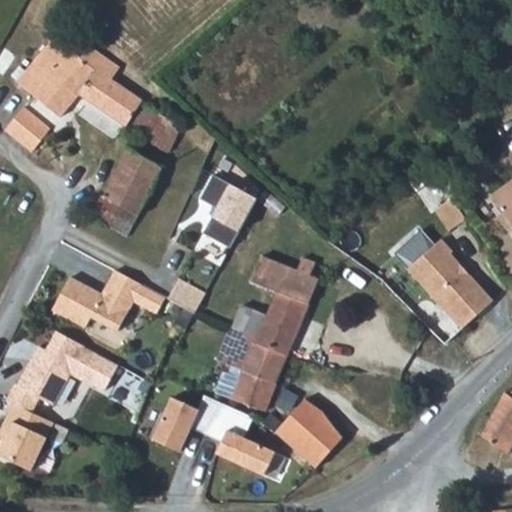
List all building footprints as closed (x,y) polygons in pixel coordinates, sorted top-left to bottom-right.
[(119,65),(89,44),(82,55),(54,35),(17,80),(58,116),(75,93),(126,124),(141,99),(112,77),(119,65)] [(141,99),(126,124),(168,151),(181,125),(141,99)] [(50,128),(22,105),(5,127),(33,150),(50,128)] [(91,215),(96,218),(106,224),(127,235),(161,166),(127,144),(91,215)] [(511,178),(493,192),(511,219),(511,178)] [(443,225),(459,213),(444,192),(428,204),(443,225)] [(193,254),(220,268),(246,218),(202,195),(189,219),(206,228),(193,254)] [(102,232),(106,224),(96,218),(92,226),(102,232)] [(491,292),(466,267),(460,267),(456,263),(456,257),(446,248),(448,246),(436,233),(404,266),(462,322),(491,292)] [(257,341),(289,354),(318,275),(309,272),(314,259),(300,254),(295,267),(258,254),(249,280),(277,289),(268,313),(255,308),(247,331),(259,336),(257,341)] [(466,267),(456,257),(456,263),(460,267),(466,267)] [(167,295),(117,268),(104,292),(72,275),(54,308),(87,325),(93,315),(119,329),(135,299),(158,312),(167,295)] [(181,277),(170,297),(185,305),(197,311),(207,291),(181,277)] [(34,295),(29,305),(38,309),(42,299),(34,295)] [(259,336),(247,331),(232,326),(219,360),(244,368),(279,379),(289,354),(257,341),(259,336)] [(121,364),(59,330),(49,349),(42,345),(34,360),(37,362),(35,366),(29,367),(21,383),(19,382),(11,399),(17,402),(36,411),(42,397),(56,404),(74,373),(107,390),(121,364)] [(268,408),(279,379),(244,368),(235,396),(268,408)] [(509,450),(511,445),(511,394),(509,393),(505,391),(482,433),(509,450)] [(254,417),(206,394),(199,408),(173,395),(153,437),(180,450),(192,426),(222,441),(216,452),(264,475),(275,452),(244,437),(254,417)] [(307,398),(277,432),(316,463),(343,432),(320,407),(307,398)] [(36,411),(17,402),(5,428),(12,431),(9,438),(1,454),(35,469),(58,422),(36,411)]
